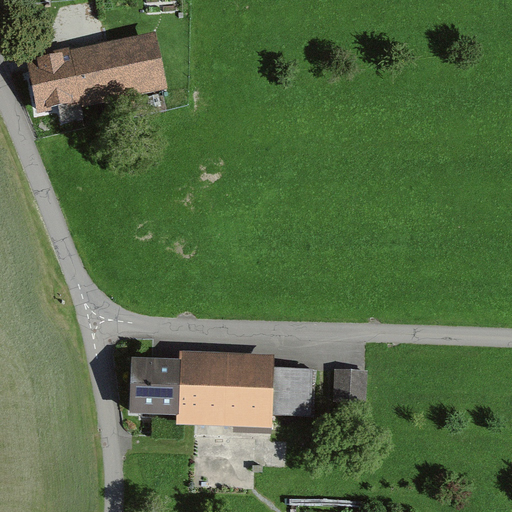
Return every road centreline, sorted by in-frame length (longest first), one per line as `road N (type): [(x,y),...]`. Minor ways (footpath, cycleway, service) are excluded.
road 1 (unclassified): [(110,325),(511,340)]
road 2 (unclassified): [(0,93),(110,325)]
road 3 (unclassified): [(110,325),(115,511)]
